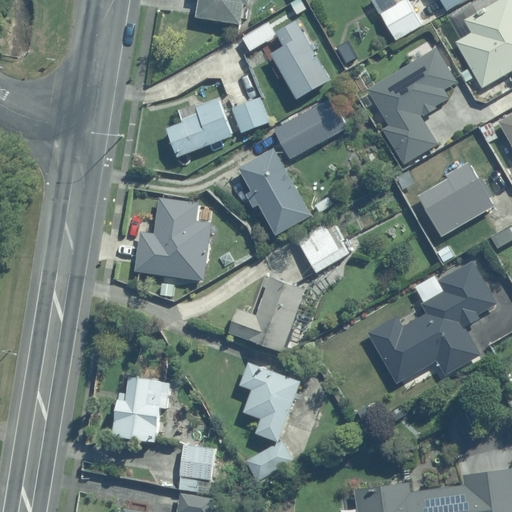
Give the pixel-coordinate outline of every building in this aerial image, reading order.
[(203,0),(201,15),(245,21),(248,2),(254,2),(254,0),(203,0)] [(425,24),(412,0),(404,0),(384,12),(398,38),(425,24)] [(511,0),(479,0),(440,23),(455,50),(465,45),(474,60),(483,55),(483,56),(511,40),(511,0)] [(334,79),(300,18),(281,29),(289,43),(275,51),(302,97),(334,79)] [(360,55),(352,39),(340,46),(348,62),(360,55)] [(464,91),(435,107),(453,138),(482,121),(464,91)] [(237,134),(224,96),(201,104),(203,112),(186,118),(187,120),(171,125),(181,153),(237,134)] [(264,97),(235,107),(244,132),(274,121),(264,97)] [(307,114),(277,132),(288,150),(318,133),(307,114)] [(316,213),(278,147),(244,166),(255,189),(252,192),(259,204),(264,202),(282,232),(316,213)] [(511,220),(511,183),(484,198),(500,227),(511,220)] [(139,274),(206,281),(212,224),(210,224),(212,208),(199,207),(199,202),(161,198),(158,232),(144,230),(139,274)] [(335,217),(300,237),(321,271),(354,251),(335,217)] [(441,218),(431,222),(439,240),(449,234),(441,218)] [(511,226),(496,236),(500,246),(511,239),(511,226)] [(428,255),(409,263),(417,278),(435,269),(428,255)] [(401,318),(370,335),(399,387),(439,365),(448,380),(489,357),(472,328),(484,321),(481,315),(499,305),(475,263),(440,283),(445,293),(425,305),(430,314),(406,328),(401,318)] [(307,287),(274,276),(262,313),(240,306),(232,330),(287,348),(307,287)] [(305,379),(252,361),(244,384),(255,388),(248,410),(264,416),(259,433),(284,441),(305,379)] [(174,380),(135,375),(132,392),(123,390),(117,434),(160,439),(165,405),(170,406),(174,380)] [(286,440),(284,441),(249,458),(261,478),(297,460),(286,440)] [(219,447),(187,443),(185,474),(215,478),(219,447)] [(511,511),(511,466),(467,473),(468,483),(414,490),(413,481),(359,487),(361,511),(511,511)] [(216,511),(219,497),(183,491),(180,511),(216,511)]
